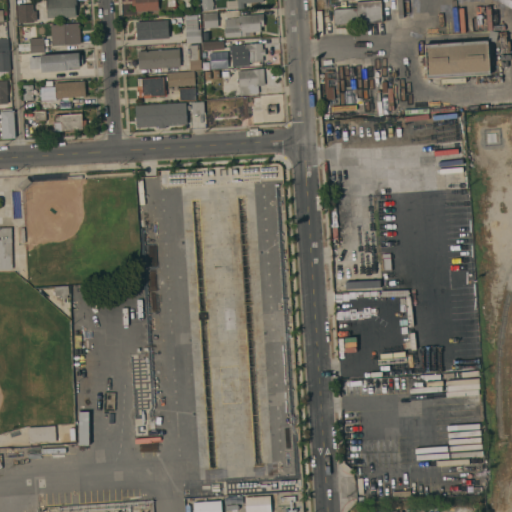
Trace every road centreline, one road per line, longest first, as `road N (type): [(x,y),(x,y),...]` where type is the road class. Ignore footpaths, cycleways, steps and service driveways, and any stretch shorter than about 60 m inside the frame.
road 1 (tertiary): [(330,511),(296,0)]
road 2 (residential): [(0,158),(304,139)]
road 3 (residential): [(115,151),(105,0)]
